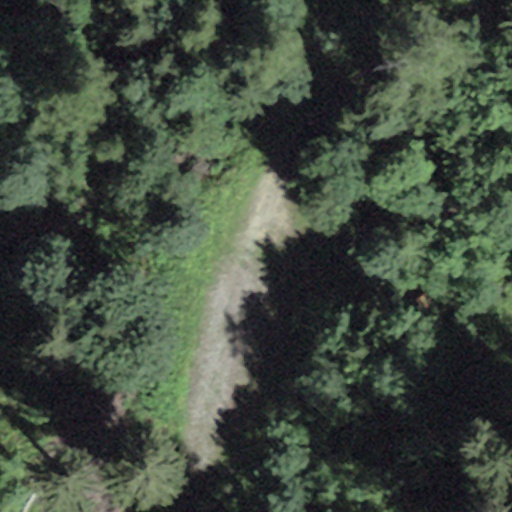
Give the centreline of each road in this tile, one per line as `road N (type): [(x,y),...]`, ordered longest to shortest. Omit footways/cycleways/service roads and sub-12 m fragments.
road 1 (track): [(500,0),(385,62),(331,103),(267,194),(240,262)]
road 2 (track): [(240,262),(177,511)]
